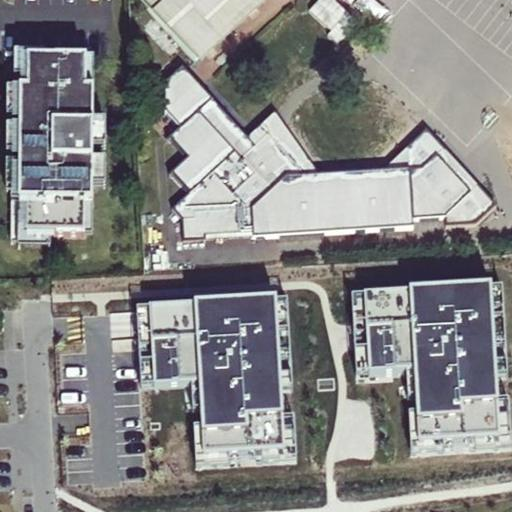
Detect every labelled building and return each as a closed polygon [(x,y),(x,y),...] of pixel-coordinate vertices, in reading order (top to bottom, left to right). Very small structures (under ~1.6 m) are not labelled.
[(137,0),(196,63),(264,0),(137,0)] [(148,83),(157,92),(189,63),(168,40),(159,48),(171,62),(148,83)] [(21,81),(28,81),(28,62),(46,62),(46,58),(16,57),(15,81),(21,81)] [(46,62),(28,62),(28,81),(21,81),(21,93),(21,118),(21,131),(20,156),(20,167),(20,206),(27,206),(27,237),(51,237),(86,237),(86,206),(93,206),(93,189),(93,164),(93,149),(93,124),(94,94),(86,94),(87,63),(46,62)] [(177,210),(184,218),(186,244),(413,230),(413,220),(447,218),(448,228),(472,226),(495,206),(428,133),(381,175),(321,179),(276,116),(251,140),(188,73),(156,103),(182,130),(172,140),(190,159),(172,177),(190,197),(177,210)] [(21,93),(8,93),(8,118),(21,118),(21,93)] [(161,132),(159,117),(146,118),(147,133),(161,132)] [(106,124),(93,124),(93,149),(106,149),(106,124)] [(21,131),(8,131),(8,156),(20,156),(21,131)] [(106,164),(93,164),(93,189),(105,189),(106,164)] [(51,249),(51,237),(27,237),(27,206),(20,206),(20,167),(8,167),(8,192),(13,192),(12,244),(20,244),(20,249),(51,249)] [(145,276),(165,274),(163,241),(143,243),(145,276)] [(492,292),(366,299),(371,377),(417,374),(421,443),(500,439),(492,292)] [(285,454),(276,304),(138,313),(143,392),(203,388),(208,459),(285,454)]
